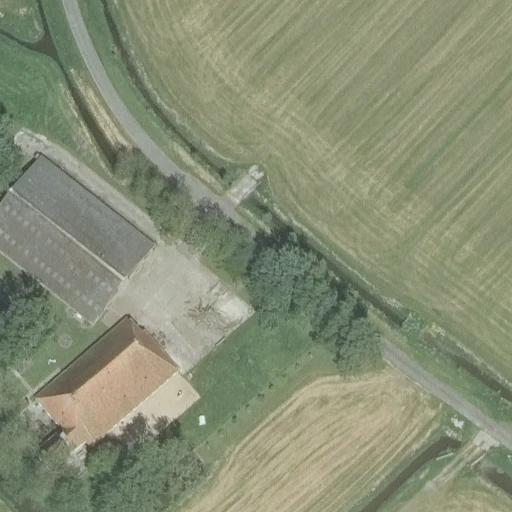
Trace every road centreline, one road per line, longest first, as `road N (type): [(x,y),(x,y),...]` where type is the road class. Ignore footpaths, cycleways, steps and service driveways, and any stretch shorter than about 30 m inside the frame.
road 1 (unclassified): [(511,441),(169,169),(92,63),(69,0)]
road 2 (track): [(405,511),(495,429)]
